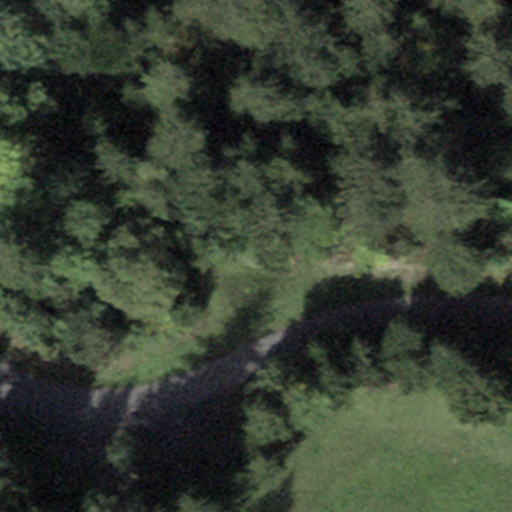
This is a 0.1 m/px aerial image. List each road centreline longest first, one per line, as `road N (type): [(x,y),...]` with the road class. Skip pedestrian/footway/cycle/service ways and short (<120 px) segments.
road 1 (unclassified): [(511,315),(395,315),(345,326),(174,402),(117,418),(38,413),(0,387)]
road 2 (track): [(407,0),(511,104)]
